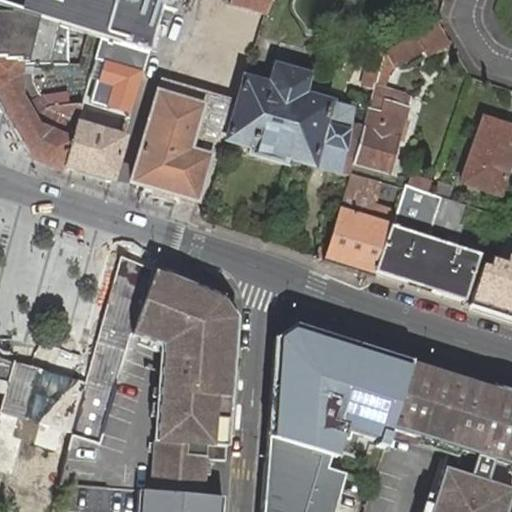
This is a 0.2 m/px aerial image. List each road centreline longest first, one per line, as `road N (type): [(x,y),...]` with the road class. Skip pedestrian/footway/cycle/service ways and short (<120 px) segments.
road 1 (secondary): [(263,265),(0,182)]
road 2 (secondary): [(511,349),(263,265)]
road 3 (residential): [(263,265),(243,511)]
